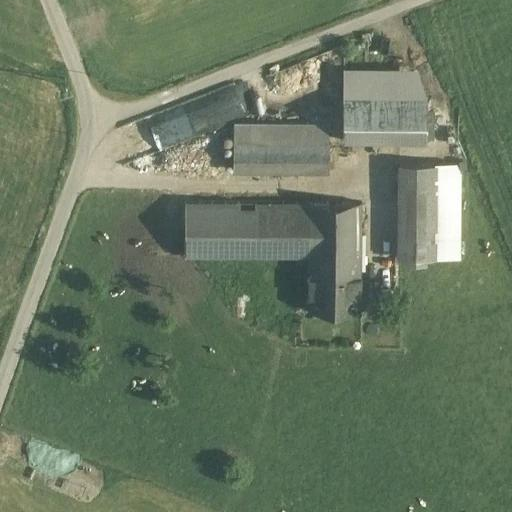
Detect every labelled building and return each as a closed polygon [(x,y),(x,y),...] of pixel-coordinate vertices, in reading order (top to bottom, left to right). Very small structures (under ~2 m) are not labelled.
[(417,70),(343,69),(342,142),(426,143),(426,99),(417,70)] [(214,95),(132,119),(141,152),(224,129),(214,95)] [(328,124),(234,123),(233,171),(328,171),(328,124)] [(433,163),(399,163),(398,258),(432,258),(433,163)] [(456,164),(433,163),(432,258),(460,259),(461,173),(456,164)] [(254,209),(239,208),(239,202),(185,201),(185,256),(254,256),(254,209)] [(310,202),(255,202),(254,209),(254,256),(309,257),(310,203),(310,202)] [(360,203),(310,203),(309,257),(360,257),(360,203)] [(360,257),(309,257),(309,311),(359,311),(360,257)]
